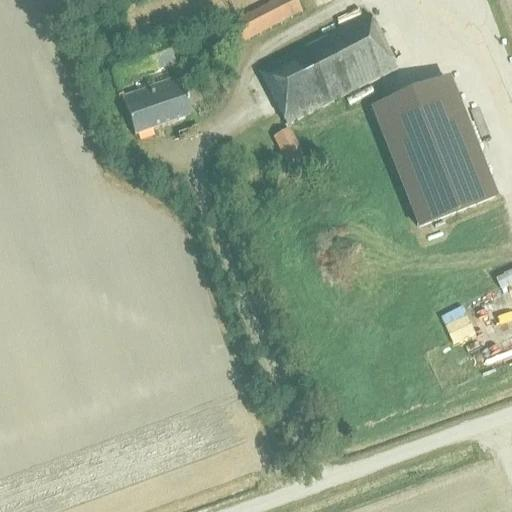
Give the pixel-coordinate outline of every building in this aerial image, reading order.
[(223,53),(301,14),(294,0),(280,0),(213,34),(223,53)] [(284,128),(396,72),(368,17),(256,73),(284,128)] [(117,86),(143,78),(174,67),(167,46),(110,66),(117,86)] [(179,80),(148,91),(124,99),(123,95),(118,96),(120,101),(122,100),(134,137),(192,118),(179,80)] [(373,114),(419,230),(493,201),(447,84),(373,114)] [(286,167),(303,159),(289,130),(272,139),(286,167)]
